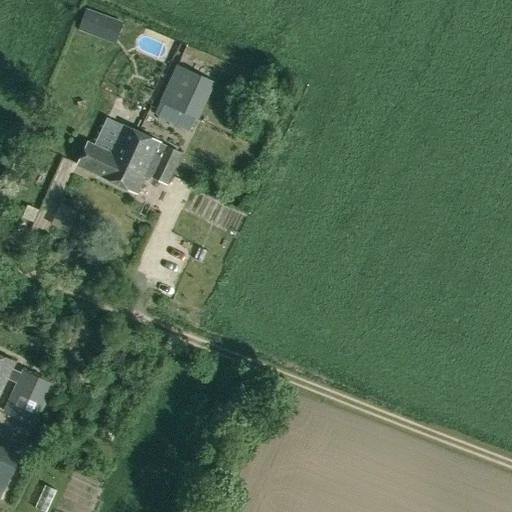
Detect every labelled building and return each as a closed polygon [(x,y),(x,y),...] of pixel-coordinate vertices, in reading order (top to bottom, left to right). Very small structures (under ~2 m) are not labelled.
[(120,21),(85,7),(77,28),(112,41),(120,21)] [(137,39),(118,92),(147,102),(165,49),(137,39)] [(159,102),(196,119),(214,83),(177,65),(159,102)] [(149,177),(166,185),(180,154),(162,145),(153,164),(150,163),(159,144),(122,126),(108,153),(108,154),(112,155),(126,162),(123,167),(116,164),(108,180),(135,193),(143,176),(148,179),(149,177)] [(87,143),(76,165),(108,180),(116,164),(123,167),(126,162),(112,155),(108,154),(108,153),(87,143)] [(22,217),(33,222),(38,210),(28,205),(22,217)] [(0,391),(14,361),(0,354),(0,391)] [(1,412),(33,427),(53,384),(21,369),(1,412)] [(0,496),(19,454),(0,445),(0,496)] [(44,485),(34,507),(44,511),(45,511),(56,490),(44,485)]
